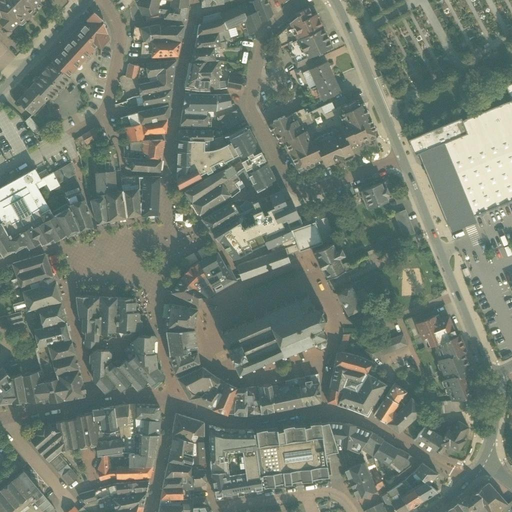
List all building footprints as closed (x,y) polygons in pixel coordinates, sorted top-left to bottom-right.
[(0,0),(0,26),(3,30),(3,32),(6,35),(8,35),(11,32),(11,30),(10,30),(18,22),(21,22),(26,18),(27,19),(28,19),(29,18),(30,16),(29,15),(33,11),(33,7),(39,0),(0,0)] [(141,0),(138,6),(142,15),(157,13),(158,12),(159,5),(164,5),(165,0),(171,0),(170,6),(186,8),(187,0),(141,0)] [(266,0),(255,0),(252,1),(257,13),(262,24),(272,14),(266,0)] [(164,5),(159,5),(158,12),(165,13),(164,19),(184,21),(186,8),(170,6),(164,5)] [(220,13),(203,17),(202,24),(200,25),(200,24),(199,24),(197,36),(198,37),(198,36),(218,32),(223,30),(233,26),(240,22),(245,21),(247,20),(246,17),(241,5),(233,8),(221,14),(220,13)] [(308,8),(295,13),(297,16),(275,37),(280,48),(287,44),(323,28),(316,14),(312,16),(308,8)] [(85,26),(84,25),(80,30),(81,30),(67,46),(66,45),(64,48),(65,48),(53,62),(52,61),(52,62),(68,77),(97,45),(101,48),(109,39),(103,22),(102,19),(94,12),(86,20),(89,22),(85,26)] [(157,13),(145,15),(146,22),(158,19),(157,13)] [(257,13),(246,17),(247,20),(245,21),(249,35),(262,24),(257,13)] [(159,25),(142,29),(143,33),(145,41),(149,41),(152,42),(160,41),(160,32),(162,30),(159,25)] [(183,26),(171,26),(167,27),(162,30),(160,32),(160,41),(180,42),(183,26)] [(323,28),(287,44),(295,62),(307,57),(307,58),(311,56),(332,47),(323,28)] [(218,33),(198,37),(197,37),(194,49),(214,47),(220,47),(219,44),(219,41),(230,38),(228,30),(218,33)] [(142,32),(134,31),(133,37),(132,37),(134,43),(141,42),(145,42),(142,32)] [(149,41),(145,41),(145,42),(141,42),(140,58),(151,57),(152,42),(149,41)] [(180,42),(160,41),(152,42),(151,57),(177,56),(180,42)] [(214,47),(194,49),(191,63),(215,61),(214,47)] [(311,56),(307,58),(307,57),(295,62),(294,63),(297,68),(313,61),(311,56)] [(176,61),(146,64),(146,68),(139,67),(137,79),(157,75),(174,71),(176,61)] [(215,61),(191,63),(186,87),(202,89),(216,89),(218,86),(219,86),(218,61),(215,61)] [(52,62),(46,69),(46,68),(42,73),(37,79),(37,80),(34,84),(44,102),(48,98),(51,100),(53,100),(56,96),(56,93),(62,87),(63,88),(71,79),(68,77),(52,62)] [(326,62),(309,70),(316,84),(333,77),(326,62)] [(139,66),(128,64),(126,77),(136,79),(137,79),(139,67),(139,66)] [(174,71),(157,75),(158,80),(139,85),(141,96),(171,88),(174,71)] [(242,78),(229,76),(227,88),(240,90),(242,78)] [(333,77),(316,84),(323,99),(340,92),(333,77)] [(474,213),(511,198),(511,82),(508,85),(511,95),(511,99),(407,140),(445,236),(478,223),(474,213)] [(34,84),(33,83),(33,84),(17,101),(17,100),(17,101),(32,115),(33,115),(32,114),(43,102),(44,103),(44,102),(34,84)] [(171,88),(141,96),(142,101),(143,105),(159,103),(169,99),(171,88)] [(216,95),(203,95),(185,93),(183,109),(216,110),(231,105),(229,95),(216,95)] [(324,114),(321,107),(306,114),(303,108),(268,125),(272,134),(275,133),(279,143),(284,141),(298,173),(332,157),(336,165),(355,156),(353,153),(351,148),(359,145),(360,146),(365,144),(370,141),(369,140),(379,136),(369,114),(364,103),(359,105),(357,99),(340,107),(324,114)] [(216,110),(214,111),(218,122),(222,120),(234,117),(238,115),(234,104),(231,105),(216,110)] [(167,106),(138,113),(140,123),(167,118),(168,106),(167,106)] [(206,111),(182,110),(180,125),(205,126),(205,119),(206,111)] [(138,113),(128,116),(132,126),(141,124),(140,123),(138,113)] [(38,127),(30,117),(25,121),(32,132),(38,127)] [(234,117),(222,120),(227,129),(238,124),(234,117)] [(132,126),(123,128),(128,142),(143,140),(141,134),(165,132),(167,118),(132,126)] [(233,140),(243,134),(240,129),(230,135),(233,140)] [(98,139),(94,130),(82,137),(87,145),(98,139)] [(212,131),(179,130),(178,140),(201,141),(201,140),(208,141),(212,139),(212,131)] [(243,134),(233,140),(236,146),(246,140),(243,134)] [(201,141),(178,140),(177,148),(198,148),(206,149),(211,147),(211,143),(212,142),(212,139),(208,141),(201,140),(201,141)] [(236,146),(232,149),(237,157),(240,161),(233,167),(237,172),(242,168),(259,156),(249,139),(246,140),(236,146)] [(164,140),(143,141),(143,140),(128,142),(124,143),(124,150),(140,152),(140,154),(146,154),(146,159),(161,160),(164,140)] [(198,148),(177,148),(177,164),(197,164),(197,156),(212,154),(211,147),(206,149),(205,149),(198,148)] [(232,149),(217,157),(218,158),(221,166),(237,157),(232,149)] [(146,159),(144,159),(144,156),(140,156),(135,157),(135,159),(130,158),(124,157),(125,168),(133,170),(160,171),(161,160),(146,159)] [(257,192),(273,184),(259,156),(242,168),(257,192)] [(218,158),(205,163),(207,168),(209,172),(221,166),(218,158)] [(71,162),(53,172),(59,184),(75,174),(71,162)] [(197,164),(177,164),(176,178),(197,165),(200,171),(207,168),(205,163),(201,164),(197,164)] [(197,165),(176,178),(179,190),(187,186),(203,176),(200,171),(197,165)] [(206,179),(185,192),(192,202),(221,183),(235,173),(237,172),(233,167),(231,167),(223,171),(206,179)] [(67,203),(58,208),(59,208),(53,211),(55,215),(53,216),(38,189),(52,181),(49,174),(41,179),(35,169),(29,172),(30,172),(29,173),(29,172),(0,188),(0,220),(1,222),(0,222),(0,252),(3,257),(14,250),(15,251),(26,245),(28,249),(40,242),(41,244),(53,238),(54,241),(65,234),(67,237),(79,230),(67,203)] [(122,191),(116,192),(115,171),(112,171),(105,172),(106,194),(109,221),(126,218),(122,191)] [(105,172),(97,173),(97,190),(98,191),(99,199),(90,200),(96,224),(109,221),(106,194),(105,172)] [(222,184),(192,203),(199,215),(225,199),(229,195),(226,190),(234,184),(239,180),(235,173),(221,183),(222,184)] [(138,176),(121,178),(121,185),(131,184),(139,183),(138,176)] [(159,176),(138,176),(139,183),(139,198),(141,215),(158,214),(159,176)] [(381,183),(360,191),(367,209),(388,201),(386,196),(389,194),(388,193),(391,193),(386,181),(381,183)] [(138,189),(131,190),(131,184),(121,185),(127,217),(141,215),(139,198),(138,189)] [(239,191),(234,184),(226,190),(229,195),(231,197),(239,191)] [(90,214),(81,190),(64,196),(67,203),(79,230),(89,227),(88,224),(92,223),(90,214)] [(273,206),(268,195),(257,200),(264,214),(267,213),(266,210),(273,206)] [(251,203),(246,201),(240,208),(244,213),(250,210),(254,208),(251,203)] [(229,203),(202,219),(211,233),(237,216),(229,203)] [(405,210),(394,215),(403,238),(415,233),(405,210)] [(316,221),(304,225),(292,230),(294,237),(299,250),(299,252),(323,243),(322,242),(323,241),(316,221)] [(283,242),(269,247),(271,253),(285,248),(287,254),(288,254),(289,254),(297,251),(299,250),(294,237),(283,242)] [(333,243),(314,252),(318,262),(321,269),(326,279),(333,276),(338,274),(338,273),(345,270),(340,258),(345,256),(342,248),(336,251),(333,243)] [(271,253),(236,265),(241,280),(253,276),(254,279),(258,277),(257,275),(273,269),(274,271),(278,270),(277,268),(290,263),(287,254),(285,248),(271,253)] [(228,265),(225,267),(217,252),(199,263),(209,282),(215,292),(223,287),(236,280),(228,265)] [(45,254),(13,264),(18,280),(21,286),(30,283),(52,276),(45,254)] [(209,282),(199,263),(191,267),(182,277),(197,290),(202,286),(205,291),(208,296),(215,292),(209,282)] [(52,276),(30,283),(33,289),(23,292),(26,306),(19,308),(20,312),(27,310),(38,306),(61,301),(55,282),(52,276)] [(182,277),(181,277),(171,292),(198,305),(207,297),(205,295),(203,293),(205,291),(202,286),(197,290),(182,277)] [(18,280),(4,286),(6,293),(9,291),(9,292),(21,286),(18,280)] [(355,294),(351,287),(337,295),(348,315),(371,302),(364,289),(355,294)] [(295,300),(267,312),(266,310),(264,311),(265,312),(263,313),(264,315),(256,319),(255,316),(253,317),(255,319),(247,323),(246,320),(243,321),(245,324),(237,327),(235,325),(234,326),(235,328),(223,333),(222,331),(220,331),(239,375),(241,375),(240,372),(252,367),(253,370),(254,369),(253,367),(262,363),(263,365),(264,365),(263,362),(271,359),(272,361),(274,360),(273,358),(281,355),(282,357),(283,356),(284,358),(286,357),(285,355),(293,351),(294,354),(296,353),(295,351),(303,347),(304,350),(306,349),(305,346),(313,343),(314,345),(316,345),(316,347),(320,348),(325,346),(326,342),(325,340),(327,337),(325,336),(322,329),(324,327),(322,324),(324,319),(327,319),(327,316),(323,316),(321,311),(324,309),(322,307),(319,309),(314,307),(314,304),(311,304),(308,297),(309,295),(307,295),(306,296),(297,301),(296,297),(294,298),(295,300)] [(100,296),(77,296),(76,297),(78,316),(78,317),(82,317),(82,330),(86,330),(85,338),(84,340),(84,343),(87,346),(90,347),(93,344),(93,343),(97,343),(97,344),(100,296)] [(117,297),(100,296),(97,344),(99,344),(101,342),(104,339),(108,340),(112,337),(115,337),(117,297)] [(132,298),(117,297),(115,337),(124,337),(131,331),(131,330),(139,331),(141,328),(141,321),(139,319),(140,314),(139,312),(135,312),(136,302),(132,302),(132,298)] [(61,302),(39,308),(42,323),(39,324),(39,323),(33,325),(34,329),(43,327),(66,322),(61,302)] [(194,309),(169,304),(167,319),(195,321),(197,309),(195,309),(194,309)] [(20,312),(6,316),(6,317),(7,317),(8,322),(9,322),(11,327),(13,333),(13,332),(15,337),(22,335),(22,333),(22,330),(25,329),(20,312)] [(448,317),(436,322),(434,316),(416,324),(426,348),(434,345),(456,336),(448,317)] [(167,319),(166,331),(194,330),(195,321),(167,319)] [(43,327),(34,329),(38,347),(71,339),(66,322),(43,327)] [(194,330),(166,331),(169,355),(197,350),(194,330)] [(149,336),(138,336),(131,343),(129,350),(131,352),(134,355),(135,355),(137,358),(144,358),(144,353),(153,354),(153,353),(154,342),(156,340),(156,337),(154,335),(151,334),(149,336)] [(343,334),(342,338),(341,343),(338,348),(337,353),(342,352),(344,352),(349,334),(343,334)] [(403,334),(394,338),(398,349),(407,345),(403,334)] [(456,336),(434,345),(440,359),(437,360),(443,374),(468,364),(464,353),(465,349),(459,334),(456,336)] [(394,338),(388,340),(392,351),(398,349),(394,338)] [(71,339),(38,347),(35,348),(41,371),(21,376),(26,401),(26,402),(45,401),(52,400),(52,401),(86,396),(79,368),(71,339)] [(392,351),(388,340),(382,343),(387,354),(392,351)] [(382,343),(377,345),(381,356),(387,354),(382,343)] [(377,345),(364,350),(372,360),(381,356),(377,345)] [(108,350),(95,349),(90,354),(89,364),(92,364),(92,372),(92,373),(93,373),(93,380),(105,393),(115,384),(106,373),(113,366),(114,362),(110,362),(111,353),(108,350)] [(169,355),(175,372),(199,363),(197,350),(169,355)] [(344,352),(342,352),(337,353),(334,366),(365,374),(372,362),(360,357),(351,354),(344,352)] [(153,354),(144,353),(144,358),(137,358),(135,355),(134,355),(129,360),(145,378),(147,381),(151,385),(159,379),(159,370),(157,368),(155,353),(153,353),(153,354)] [(122,362),(114,362),(113,366),(106,373),(115,384),(121,391),(131,382),(138,390),(147,381),(145,378),(129,360),(125,360),(122,362)] [(468,364),(443,374),(445,378),(443,379),(451,399),(451,400),(462,399),(473,398),(472,396),(469,390),(475,388),(471,378),(472,375),(471,372),(468,364)] [(365,374),(334,366),(330,387),(342,391),(344,386),(348,378),(361,381),(365,374)] [(21,374),(10,377),(2,367),(0,368),(0,401),(2,402),(2,403),(12,403),(11,402),(25,401),(25,402),(26,402),(21,376),(21,374)] [(215,376),(202,367),(178,379),(189,399),(206,389),(214,385),(218,389),(223,382),(215,376)] [(386,385),(367,374),(356,391),(347,407),(352,409),(361,413),(367,416),(374,404),(378,397),(380,394),(386,385)] [(310,376),(299,378),(303,405),(316,403),(317,403),(318,402),(319,402),(320,401),(320,400),(320,399),(320,398),(319,383),(312,384),(310,376)] [(286,386),(281,387),(281,390),(272,392),(270,393),(274,411),(303,405),(299,378),(285,381),(286,386)] [(214,385),(206,389),(209,392),(208,393),(204,392),(202,394),(200,392),(189,399),(191,401),(214,409),(226,383),(223,382),(218,389),(214,385)] [(235,388),(226,383),(214,409),(226,414),(234,414),(235,399),(232,399),(235,388)] [(385,398),(383,400),(374,415),(385,422),(409,400),(404,395),(406,392),(394,383),(386,395),(385,398)] [(265,393),(258,395),(261,414),(274,411),(270,393),(272,392),(271,384),(264,386),(265,393)] [(356,391),(344,386),(342,391),(343,392),(337,405),(347,407),(356,391)] [(257,387),(251,388),(253,415),(261,414),(258,395),(257,387)] [(342,391),(330,387),(327,402),(337,405),(343,392),(342,391)] [(246,388),(235,388),(232,399),(235,399),(234,414),(246,415),(246,388)] [(409,400),(385,422),(399,432),(422,411),(411,398),(409,400)] [(451,400),(432,402),(434,414),(463,411),(462,399),(451,400)] [(128,404),(114,406),(117,425),(118,425),(127,424),(128,404)] [(127,424),(118,425),(120,440),(121,453),(122,453),(129,453),(134,453),(134,442),(133,436),(136,434),(135,424),(135,418),(135,404),(128,404),(127,424)] [(156,405),(135,404),(135,418),(160,420),(160,408),(156,405)] [(114,406),(92,410),(92,413),(93,419),(97,419),(98,428),(97,432),(101,431),(117,430),(117,426),(117,425),(114,406)] [(92,413),(76,416),(77,419),(73,419),(78,447),(96,443),(97,435),(97,432),(98,428),(97,419),(93,419),(92,413)] [(203,422),(176,414),(172,434),(190,441),(192,432),(203,436),(203,422)] [(160,420),(135,418),(135,424),(143,425),(142,434),(158,434),(160,420)] [(73,419),(56,422),(57,425),(51,426),(49,424),(37,434),(38,437),(36,439),(36,441),(40,446),(38,448),(43,454),(51,447),(55,451),(57,454),(58,453),(62,450),(78,447),(73,419)] [(468,427),(458,420),(454,426),(464,433),(468,427)] [(294,425),(283,426),(283,429),(277,430),(277,428),(267,430),(267,429),(256,430),(256,432),(254,433),(261,486),(263,486),(263,488),(275,486),(274,484),(284,483),(284,485),(292,484),(291,482),(300,481),(301,482),(312,481),(311,479),(328,477),(325,453),(330,452),(337,451),(337,449),(329,424),(328,422),(325,423),(321,423),(321,422),(294,426),(294,425)] [(353,425),(344,424),(328,422),(329,424),(337,449),(343,447),(349,448),(349,449),(358,453),(360,450),(363,445),(371,432),(355,426),(353,426),(353,425)] [(224,430),(208,426),(209,451),(212,451),(212,460),(210,460),(210,466),(215,497),(236,493),(261,489),(261,486),(254,433),(253,430),(235,430),(224,430)] [(432,431),(424,426),(413,440),(433,453),(439,443),(443,438),(442,437),(437,434),(439,431),(434,428),(432,431)] [(464,433),(454,426),(452,429),(449,427),(442,437),(443,438),(439,443),(447,448),(449,445),(458,451),(465,440),(462,438),(464,433)] [(383,439),(371,432),(363,445),(360,450),(362,447),(373,454),(382,440),(383,439)] [(142,434),(139,434),(139,454),(134,454),(134,453),(129,453),(129,466),(152,466),(155,454),(158,434),(142,434)] [(190,441),(172,434),(172,435),(172,437),(170,450),(170,452),(192,459),(192,452),(193,442),(190,441)] [(120,440),(96,443),(98,456),(102,456),(108,455),(121,453),(120,440)] [(398,449),(382,440),(373,454),(373,457),(374,457),(389,466),(391,462),(398,449)] [(204,442),(193,442),(192,452),(204,451),(204,442)] [(51,447),(43,454),(46,458),(55,451),(51,447)] [(373,454),(362,447),(360,450),(362,454),(363,455),(365,462),(366,464),(375,462),(374,458),(374,457),(373,457),(373,454)] [(409,455),(399,449),(391,462),(399,469),(401,466),(405,462),(405,461),(409,455)] [(55,451),(46,458),(50,463),(59,455),(58,453),(57,454),(55,451)] [(204,451),(192,452),(192,459),(193,463),(204,463),(204,451)] [(192,459),(170,452),(168,463),(183,466),(183,462),(192,464),(192,459)] [(121,453),(108,455),(109,470),(116,470),(116,467),(119,466),(123,466),(122,453),(121,453)] [(59,455),(50,463),(54,467),(63,459),(59,455)] [(108,455),(102,456),(102,458),(97,471),(100,481),(110,478),(109,470),(108,455)] [(414,458),(409,455),(405,461),(405,462),(401,466),(405,470),(410,466),(415,458),(414,458)] [(63,459),(54,467),(58,472),(67,464),(63,459)] [(365,462),(347,469),(348,470),(350,474),(347,475),(346,475),(355,494),(356,494),(358,493),(359,496),(359,497),(376,490),(373,482),(370,474),(369,472),(366,464),(365,462)] [(183,466),(168,463),(164,478),(182,477),(193,476),(193,471),(193,468),(183,466)] [(437,473),(422,463),(414,472),(424,481),(428,484),(437,473)] [(67,464),(58,472),(61,476),(70,468),(67,464)] [(123,466),(119,466),(116,467),(116,470),(109,470),(110,478),(117,477),(150,476),(152,466),(129,466),(123,466)] [(70,468),(61,476),(65,480),(74,473),(70,468)] [(23,470),(0,489),(0,511),(19,511),(33,501),(34,502),(43,495),(23,470)] [(384,486),(377,470),(370,474),(373,482),(376,490),(384,486)] [(205,471),(193,471),(193,476),(194,487),(205,485),(205,471)] [(74,473),(65,480),(68,485),(78,477),(74,473)] [(194,487),(193,476),(182,477),(182,478),(164,478),(162,488),(182,487),(182,489),(193,489),(194,487)] [(415,482),(409,476),(405,480),(412,489),(416,486),(415,482)] [(405,480),(393,488),(398,498),(412,489),(405,480)] [(116,484),(94,490),(96,500),(103,497),(117,491),(117,493),(146,490),(148,481),(116,484)] [(428,484),(424,481),(416,486),(412,489),(423,501),(437,492),(428,484)] [(488,482),(473,494),(481,504),(488,511),(497,511),(500,510),(508,504),(488,482)] [(182,487),(162,488),(160,499),(170,499),(180,498),(182,498),(182,492),(182,489),(182,487)] [(393,488),(386,492),(391,502),(398,498),(393,488)] [(412,489),(398,498),(404,511),(423,501),(412,489)] [(94,490),(80,494),(78,496),(85,505),(87,504),(87,503),(96,500),(94,490)] [(85,505),(78,511),(113,511),(142,506),(146,490),(117,493),(117,491),(103,497),(96,500),(87,503),(87,504),(85,505)] [(395,511),(391,502),(386,492),(382,495),(385,503),(387,504),(388,504),(384,506),(387,511),(395,511)] [(473,494),(467,498),(466,496),(458,503),(464,511),(467,511),(473,508),(474,509),(475,508),(476,509),(481,504),(473,494)] [(50,504),(43,495),(34,502),(41,511),(50,504)] [(205,497),(192,498),(192,499),(193,509),(202,508),(202,506),(209,506),(205,497)] [(192,511),(193,509),(192,499),(182,500),(182,498),(180,498),(180,503),(182,503),(182,505),(181,511),(192,511)] [(404,511),(398,498),(391,502),(395,511),(404,511)] [(181,511),(182,505),(170,505),(170,499),(160,499),(158,511),(181,511)] [(511,511),(511,502),(510,503),(508,504),(500,510),(500,511),(511,511)] [(383,503),(363,511),(387,511),(384,506),(383,503)] [(464,511),(458,503),(447,511),(464,511)]
